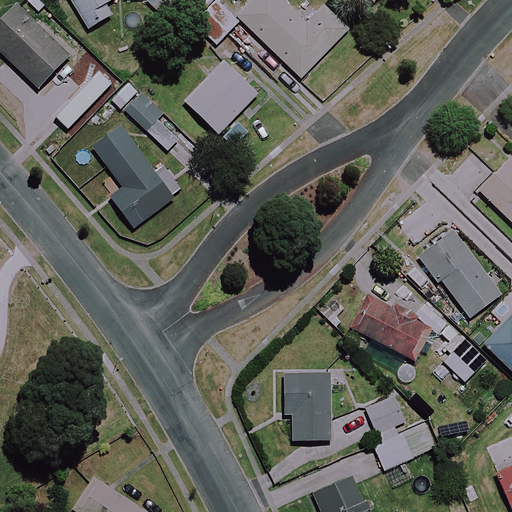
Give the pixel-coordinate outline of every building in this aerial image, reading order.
[(115,0),(114,0),(67,0),(87,32),(112,17),(105,6),(115,0)] [(304,24),(279,0),(252,0),(236,17),(302,80),(348,32),(320,6),(304,24)] [(237,25),(214,1),(190,23),(213,47),(237,25)] [(68,60),(17,8),(0,24),(0,53),(37,91),(68,60)] [(256,97),(221,63),(184,103),(219,136),(256,97)] [(57,72),(46,83),(59,96),(70,85),(57,72)] [(94,97),(81,84),(59,106),(73,120),(94,97)] [(173,200),(119,128),(92,148),(123,189),(110,199),(132,230),(173,200)] [(511,165),(506,160),(476,192),(511,225),(511,165)] [(445,229),(415,253),(469,319),(499,295),(445,229)] [(429,332),(365,296),(347,327),(412,363),(429,332)] [(511,323),(508,319),(482,347),(511,375),(511,323)] [(484,361),(449,330),(429,353),(464,384),(484,361)] [(414,382),(409,366),(393,371),(399,387),(414,382)] [(329,441),(327,375),(278,376),(279,414),(288,413),(289,442),(329,441)] [(405,422),(394,396),(363,410),(375,435),(405,422)] [(471,429),(447,404),(430,421),(454,445),(471,429)] [(435,449),(424,425),(372,448),(388,485),(410,475),(404,462),(435,449)] [(511,510),(511,467),(493,476),(509,511),(511,510)] [(365,511),(350,476),(310,494),(318,511),(365,511)] [(142,511),(91,479),(71,510),(73,511),(142,511)]
